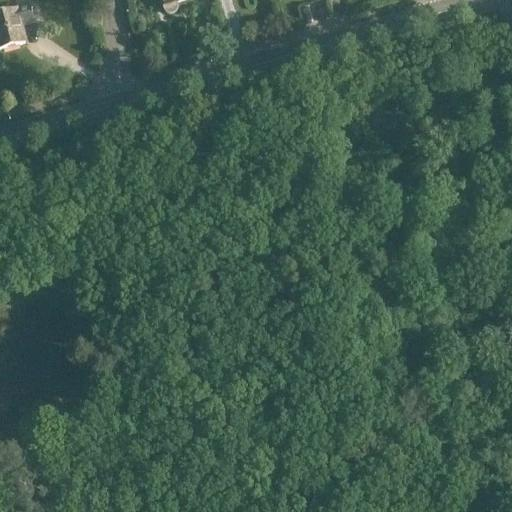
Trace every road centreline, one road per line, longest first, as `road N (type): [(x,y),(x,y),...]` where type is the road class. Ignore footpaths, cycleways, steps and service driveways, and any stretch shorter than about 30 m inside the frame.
road 1 (tertiary): [(122,103),(436,13)]
road 2 (tertiary): [(0,138),(122,103)]
